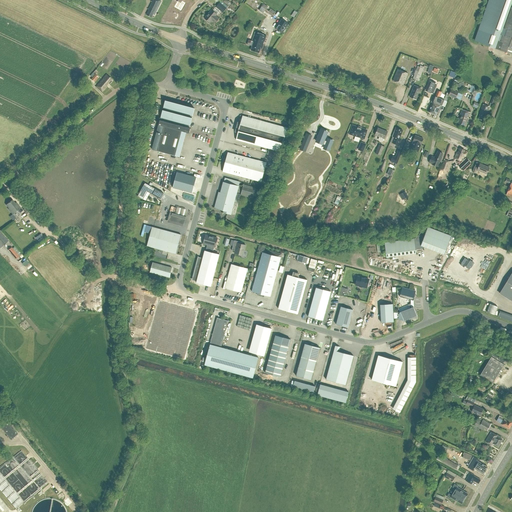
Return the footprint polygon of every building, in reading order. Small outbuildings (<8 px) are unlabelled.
[(154,15),(161,1),(158,0),(152,0),(148,9),(149,9),(146,15),(152,17),(153,14),(154,15)] [(474,41),(475,41),(495,48),(500,34),(501,34),(502,29),(503,28),(511,0),(488,0),(478,30),(474,41)] [(216,7),(222,13),(227,8),(220,2),(216,7)] [(495,49),(497,49),(511,54),(511,7),(507,22),(504,29),(502,29),(501,34),(502,35),(500,41),(498,41),(495,49)] [(215,24),(219,19),(216,17),(217,15),(212,10),(204,19),(210,24),(212,21),(215,24)] [(288,24),(288,23),(282,19),(275,28),(282,33),(288,24)] [(259,53),(260,49),(261,48),(262,49),(266,36),(255,33),(252,42),(254,42),(251,50),(259,53)] [(413,79),(415,80),(419,81),(420,78),(424,67),(420,65),(420,67),(418,66),(417,66),(416,70),(415,69),(414,74),(413,79)] [(404,85),(408,74),(398,69),(393,81),(404,85)] [(90,76),(92,78),(91,79),(94,82),(98,77),(95,75),(93,73),(90,76)] [(95,87),(96,87),(102,92),(107,87),(106,86),(108,84),(109,84),(112,81),(111,80),(112,79),(107,75),(106,74),(95,87)] [(86,84),(90,79),(86,76),(82,80),(86,84)] [(436,84),(430,82),(426,91),(432,93),(436,84)] [(413,89),(412,94),(411,93),(409,96),(411,97),(416,99),(418,96),(420,92),(421,93),(422,88),(415,85),(413,89)] [(405,86),(400,97),(408,100),(412,89),(405,86)] [(449,94),(448,95),(456,98),(458,92),(451,89),(449,94)] [(431,102),(432,103),(431,104),(430,105),(431,107),(428,111),(429,112),(430,112),(431,113),(432,113),(433,113),(435,107),(436,108),(438,104),(436,104),(438,98),(439,99),(439,98),(441,92),(438,91),(435,96),(434,96),(431,102)] [(438,104),(436,108),(435,107),(433,113),(434,114),(436,115),(437,115),(440,110),(441,110),(440,108),(444,100),(439,98),(439,99),(438,98),(436,104),(438,104)] [(165,101),(152,149),(180,157),(186,132),(189,133),(190,128),(189,128),(192,118),(194,111),(194,108),(165,101)] [(486,115),(488,111),(489,107),(483,104),(480,112),(479,115),(480,115),(479,119),(483,121),(483,119),(484,119),(486,115)] [(466,126),(471,113),(463,110),(461,114),(462,114),(459,123),(466,126)] [(236,140),(269,149),(278,151),(289,128),(243,116),(241,123),(238,133),(236,140)] [(358,128),(352,126),(350,134),(364,138),(366,130),(361,129),(358,127),(358,128)] [(378,128),(375,135),(379,137),(378,140),(382,141),(384,139),(387,132),(378,128)] [(392,137),(390,142),(399,145),(401,140),(399,139),(402,131),(395,128),(392,137)] [(321,130),(316,141),(322,144),(327,132),(321,130)] [(367,139),(377,144),(379,140),(369,135),(367,139)] [(415,135),(410,149),(418,152),(423,139),(415,135)] [(328,139),(324,148),(329,151),(333,141),(328,139)] [(380,156),(384,146),(379,144),(375,154),(380,156)] [(467,153),(463,152),(464,150),(460,148),(458,153),(457,152),(454,158),(462,161),(464,156),(465,156),(467,153)] [(441,157),(442,153),(438,151),(436,155),(435,154),(434,157),(432,156),(429,163),(432,164),(438,167),(442,157),(441,157)] [(228,153),(223,172),(261,182),(266,163),(228,153)] [(397,164),(399,159),(395,157),(393,156),(390,161),(397,164)] [(486,174),(489,167),(479,164),(478,168),(474,167),(472,172),(475,173),(476,170),(486,174)] [(177,172),(173,188),(192,193),(196,178),(177,172)] [(219,198),(217,197),(216,202),(215,202),(214,208),(223,211),(223,213),(231,215),(239,186),(223,182),(219,198)] [(156,189),(145,183),(137,196),(143,199),(147,192),(153,195),(161,199),(164,193),(156,189)] [(255,189),(256,188),(244,184),(241,195),(253,198),(253,196),(256,197),(258,190),(255,189)] [(13,214),(18,210),(20,213),(23,211),(21,208),(18,205),(16,202),(15,203),(12,200),(6,205),(9,208),(8,209),(12,214),(13,214)] [(24,205),(29,210),(30,212),(34,210),(32,208),(28,202),(24,205)] [(37,212),(31,216),(38,225),(44,220),(45,219),(38,211),(37,212)] [(170,220),(182,224),(184,219),(185,219),(186,217),(172,213),(170,220)] [(176,254),(177,248),(179,241),(181,235),(154,227),(152,227),(150,234),(147,246),(176,254)] [(385,243),(386,257),(416,253),(416,249),(424,248),(425,247),(444,255),(451,236),(427,227),(415,239),(385,243)] [(0,247),(8,241),(0,231),(0,247)] [(217,238),(205,235),(205,238),(204,237),(203,241),(204,241),(203,244),(207,245),(206,251),(204,250),(202,258),(198,257),(198,256),(192,277),(193,277),(192,280),(197,281),(196,283),(211,287),(219,254),(212,253),(214,247),(215,247),(217,238)] [(230,245),(233,246),(232,248),(235,249),(236,250),(235,253),(243,256),(246,245),(242,244),(242,243),(234,240),(231,240),(230,245)] [(13,259),(5,247),(0,250),(7,262),(13,259)] [(8,250),(16,259),(19,256),(11,247),(8,250)] [(252,292),(270,297),(282,254),(277,252),(276,254),(270,252),(269,254),(262,252),(252,292)] [(285,264),(285,266),(290,267),(291,260),(283,258),(282,263),(285,264)] [(314,272),(317,260),(312,259),(308,270),(314,272)] [(303,262),(301,274),(307,275),(309,263),(303,262)] [(169,277),(172,268),(153,263),(150,272),(169,277)] [(225,281),(223,288),(225,288),(241,293),(248,268),(231,264),(226,282),(225,281)] [(511,272),(499,294),(511,301),(511,272)] [(287,275),(278,309),(298,314),(307,280),(287,275)] [(358,277),(355,285),(366,288),(369,280),(358,277)] [(383,290),(384,284),(375,282),(373,287),(383,290)] [(323,321),(331,291),(316,287),(308,317),(323,321)] [(403,321),(414,317),(414,307),(413,300),(415,292),(413,291),(412,290),(402,287),(402,288),(400,297),(410,300),(411,303),(408,304),(408,305),(398,308),(400,312),(398,317),(399,317),(398,318),(398,319),(403,320),(403,321)] [(147,336),(157,303),(137,297),(127,331),(147,336)] [(158,300),(145,349),(184,359),(197,310),(158,300)] [(478,314),(486,316),(489,308),(481,305),(478,314)] [(348,328),(353,310),(341,306),(336,324),(348,328)] [(511,315),(500,311),(498,316),(511,321),(511,315)] [(253,378),(258,357),(221,347),(228,321),(217,318),(210,344),(204,365),(253,378)] [(253,356),(258,357),(263,359),(271,330),(261,327),(253,356)] [(275,334),(270,357),(285,361),(290,340),(284,338),(285,337),(275,334)] [(311,380),(320,348),(314,346),(314,345),(305,343),(296,376),(311,380)] [(340,347),(335,346),(326,380),(346,385),(353,356),(339,352),(340,347)] [(493,383),(504,364),(502,363),(504,361),(492,354),(480,375),(493,383)] [(396,386),(402,362),(378,355),(376,364),(371,380),(376,381),(396,386)] [(267,367),(282,371),(285,361),(270,357),(267,367)] [(280,377),(282,371),(267,367),(265,373),(280,377)] [(293,381),(291,388),(313,394),(315,386),(293,381)] [(463,403),(466,404),(472,406),(473,404),(474,402),(475,400),(475,399),(467,396),(466,399),(464,398),(463,403)] [(483,409),(475,405),(474,407),(472,412),(481,416),(483,409)] [(509,429),(511,423),(511,420),(509,419),(507,421),(505,419),(504,420),(499,417),(497,421),(502,424),(509,429)] [(0,427),(10,440),(11,439),(18,434),(5,419),(0,423),(2,425),(0,427),(0,426),(0,427)] [(487,430),(490,426),(491,424),(483,419),(481,422),(477,419),(474,425),(483,430),(484,428),(487,430)] [(501,430),(497,425),(498,424),(496,422),(493,425),(499,431),(501,430)] [(491,432),(485,441),(486,442),(491,445),(492,443),(493,444),(498,447),(502,440),(500,438),(501,437),(497,435),(496,435),(491,432)] [(444,454),(446,451),(441,448),(439,447),(439,446),(435,444),(432,449),(437,451),(438,449),(440,450),(439,451),(444,454)] [(0,489),(16,509),(18,508),(17,510),(18,511),(21,510),(18,507),(23,503),(24,504),(26,503),(25,502),(31,497),(32,497),(33,499),(35,498),(34,496),(34,495),(40,490),(41,491),(38,494),(39,496),(43,492),(41,489),(40,489),(48,482),(21,451),(0,466),(0,489)] [(478,462),(479,460),(474,457),(469,465),(474,468),(476,466),(478,462)] [(444,458),(442,462),(454,468),(457,464),(444,458)] [(474,468),(469,465),(467,467),(473,471),(474,469),(484,474),(485,472),(487,470),(486,470),(488,467),(478,462),(476,466),(474,468)] [(470,472),(465,480),(471,484),(473,481),(478,484),(480,480),(474,476),(474,475),(470,472)] [(447,473),(445,477),(445,478),(452,481),(454,477),(447,473)] [(456,489),(454,492),(464,498),(465,497),(466,496),(467,495),(467,494),(467,493),(457,487),(458,486),(454,484),(452,487),(456,489)] [(463,500),(464,499),(464,498),(454,492),(452,495),(449,493),(447,497),(450,499),(451,498),(461,504),(462,503),(462,502),(463,501),(463,500)]
